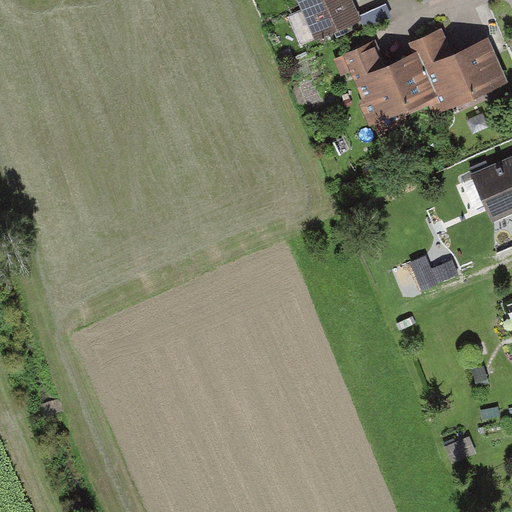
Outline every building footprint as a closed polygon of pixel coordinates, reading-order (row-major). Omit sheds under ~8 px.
[(350,0),(296,0),(313,40),(359,20),(350,1),(350,0)] [(420,53),(443,109),(507,84),(488,37),(458,50),(449,28),(416,41),(420,53)] [(347,55),(380,135),(443,109),(420,53),(392,64),(383,40),(347,55)] [(511,150),(471,170),(494,220),(511,211),(511,150)] [(415,253),(420,284),(449,279),(444,248),(415,253)]
